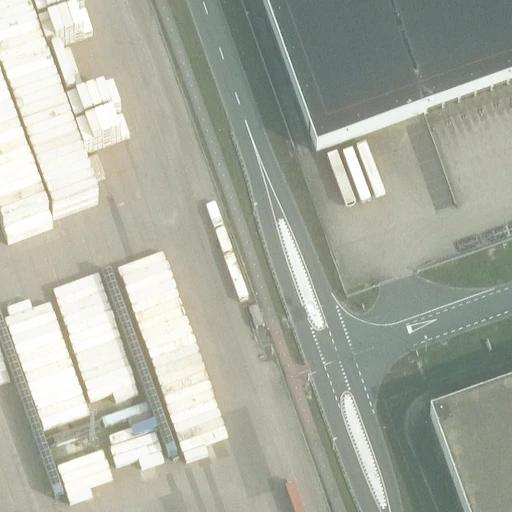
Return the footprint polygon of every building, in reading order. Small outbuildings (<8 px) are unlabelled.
[(511,84),(511,0),(261,0),(316,154),(511,84)] [(0,465),(40,454),(41,426),(40,424),(60,418),(64,418),(67,353),(50,295),(5,308),(5,315),(14,347),(13,362),(7,364),(7,360),(1,341),(1,342),(0,337),(0,327),(3,327),(0,317),(0,465)] [(116,311),(68,327),(103,428),(126,420),(120,404),(150,393),(125,322),(120,323),(116,311)] [(169,456),(223,439),(188,327),(141,342),(158,396),(150,398),(169,456)] [(511,511),(511,387),(430,417),(463,511),(511,511)]
